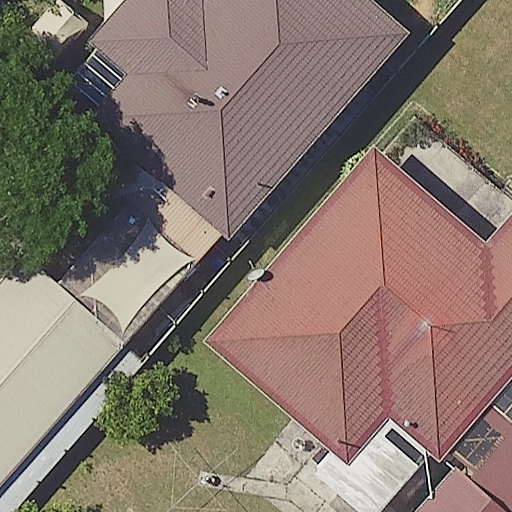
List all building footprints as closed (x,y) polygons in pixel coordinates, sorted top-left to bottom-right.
[(200,0),(93,124),(228,239),(397,42),(347,0),(200,0)] [(383,151),(209,343),(347,466),(393,416),(445,462),(511,387),(511,215),(486,244),(383,151)] [(0,283),(0,481),(120,343),(21,258),(0,283)] [(511,511),(511,433),(469,481),(504,511),(511,511)] [(504,511),(469,481),(459,471),(421,511),(504,511)]
